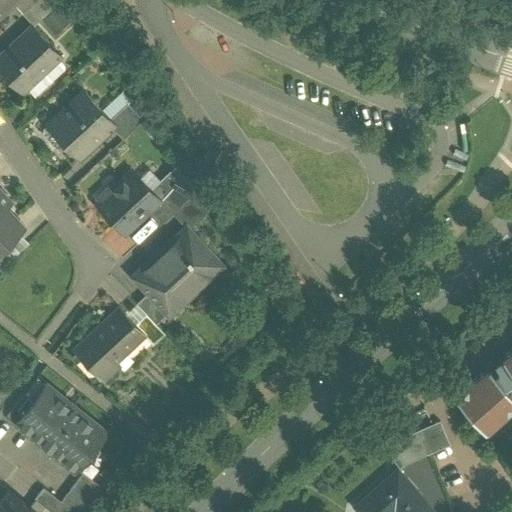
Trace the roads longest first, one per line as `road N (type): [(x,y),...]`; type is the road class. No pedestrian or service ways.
road 1 (secondary): [(511,227),(204,511)]
road 2 (residential): [(0,113),(95,262)]
road 3 (secondary): [(511,54),(355,0)]
